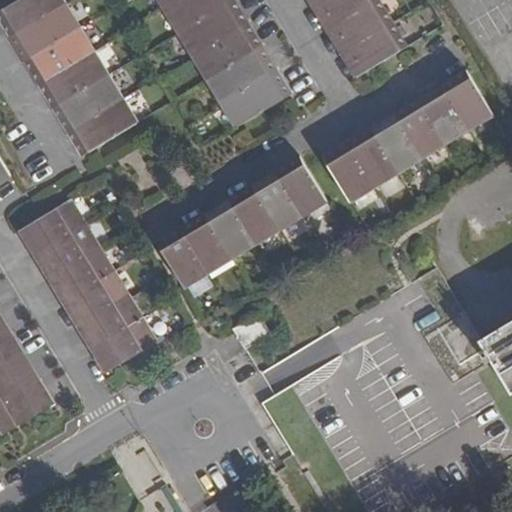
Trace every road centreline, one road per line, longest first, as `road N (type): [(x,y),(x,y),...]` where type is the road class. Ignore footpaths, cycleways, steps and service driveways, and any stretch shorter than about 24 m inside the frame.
road 1 (residential): [(348,117),(160,230)]
road 2 (residential): [(108,434),(0,258)]
road 3 (residential): [(0,200),(58,165),(0,73)]
road 4 (residential): [(163,421),(176,457),(215,457),(229,424),(214,401)]
road 5 (residential): [(348,117),(281,0)]
road 6 (residential): [(0,499),(108,434)]
